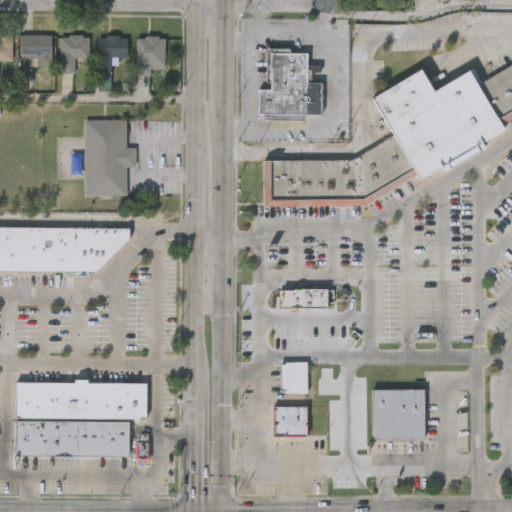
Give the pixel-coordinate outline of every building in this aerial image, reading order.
[(0,35),(12,35),(12,61),(0,61),(0,35)] [(49,37),(48,67),(33,66),(33,59),(16,58),(17,36),(49,37)] [(80,37),(80,38),(87,38),(86,59),(71,59),(70,75),(57,75),(57,39),(66,39),(66,36),(80,37)] [(125,39),(124,58),(109,57),(108,92),(95,92),(95,39),(103,39),(103,36),(116,37),(116,39),(125,39)] [(156,37),(156,39),(162,39),(162,70),(148,70),(148,77),(133,76),(133,40),(142,40),(142,37),(156,37)] [(286,50),(286,54),(304,54),(304,71),(309,71),(309,84),(317,84),(317,116),(303,116),(303,122),(254,122),(254,91),(266,91),(266,83),(262,83),(262,50),(286,50)] [(478,84),(511,64),(511,118),(502,124),(478,84)] [(393,136),(370,97),(420,67),(432,88),(467,67),(478,84),(502,124),(505,130),(420,181),(416,175),(393,136)] [(124,121),(124,147),(133,147),(133,167),(124,167),(124,194),(82,194),(82,119),(124,119),(124,121)] [(416,175),(364,206),(264,206),(263,160),(351,160),(393,136),(416,175)] [(0,227),(129,228),(129,240),(97,273),(88,273),(89,276),(75,276),(75,273),(0,272),(0,227)] [(326,290),(280,291),(281,310),(326,309),(326,290)] [(307,394),(285,394),(285,391),(281,391),(281,366),(285,366),(285,363),(306,362),(307,394)] [(86,381),(86,383),(147,384),(146,420),(15,418),(15,383),(73,384),(73,380),(86,381)] [(422,439),(370,439),(370,389),(422,389),(422,439)] [(276,436),(274,436),(274,407),(306,407),(306,436),(276,436)] [(128,459),(15,457),(16,421),(128,423),(128,459)] [(148,461),(148,434),(135,434),(135,461),(148,461)]
